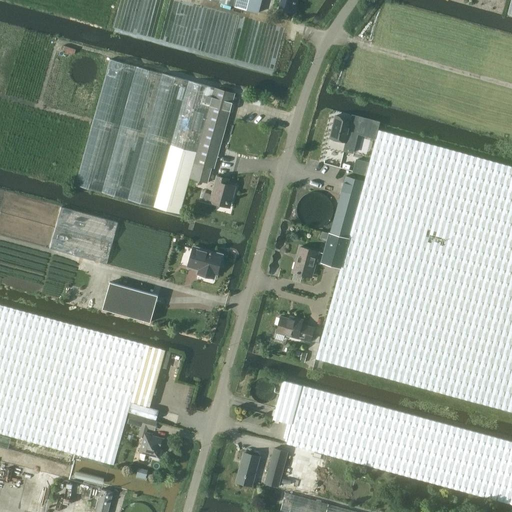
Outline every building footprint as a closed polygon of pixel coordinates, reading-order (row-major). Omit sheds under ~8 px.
[(260,0),(235,0),(234,7),(257,13),(260,0)] [(280,0),(278,9),(294,13),(297,0),(280,0)] [(98,72),(98,69),(97,66),(96,64),(94,61),(92,59),(89,58),(86,56),(83,56),(80,56),(76,57),(74,58),(71,60),(69,63),(68,66),(67,68),(67,72),(67,74),(68,77),(69,80),(71,82),(73,84),(76,86),(78,87),(81,88),(84,87),(87,87),(90,85),(93,84),(95,81),(97,78),(98,75),(98,72)] [(214,168),(229,112),(235,93),(110,60),(76,185),(179,215),(190,177),(208,182),(212,167),(214,168)] [(330,139),(332,139),(333,141),(337,142),(339,141),(347,143),(352,120),(335,116),(330,139)] [(511,411),(511,166),(379,130),(364,182),(349,238),(341,267),(316,358),(511,411)] [(235,186),(223,183),(224,178),(217,176),(212,195),(204,193),(202,200),(218,204),(219,201),(230,204),(235,186)] [(349,238),(364,182),(346,177),(330,233),(349,238)] [(331,210),(331,207),(330,204),(329,201),(327,199),(325,197),(323,195),(321,194),(317,192),(315,192),(312,192),(310,192),(307,193),(304,194),(301,196),(299,198),(297,200),(296,203),(295,206),(295,209),(295,212),(296,215),(297,218),(299,221),(302,223),(304,225),(307,226),(310,227),(314,227),(317,227),(320,226),(323,224),(326,222),(328,219),(329,216),(330,214),(331,210)] [(341,267),(349,238),(330,233),(322,262),(341,267)] [(188,267),(201,270),(202,271),(202,273),(203,274),(205,275),(209,276),(210,276),(212,275),(213,274),(217,275),(220,262),(222,261),(223,257),(221,253),(217,252),(215,253),(193,247),(188,267)] [(312,265),(314,266),(318,252),(300,247),(293,272),(309,276),(312,265)] [(150,322),(158,295),(110,282),(102,309),(150,322)] [(0,304),(0,433),(113,464),(128,411),(156,419),(159,409),(149,406),(131,401),(146,344),(0,304)] [(276,332),(298,338),(310,341),(314,329),(301,325),(302,321),(294,318),(293,320),(281,317),(280,319),(279,319),(278,324),(278,325),(276,332)] [(165,350),(146,344),(131,401),(149,406),(165,350)] [(166,349),(161,366),(166,367),(171,350),(166,349)] [(263,403),(266,403),(268,402),(271,400),(273,398),(274,396),(276,393),(276,390),(276,387),(275,385),(273,382),(272,380),(269,378),(267,377),(264,376),(261,376),(258,376),(256,377),(253,379),(251,381),(250,383),(249,385),(248,388),(248,391),(248,393),(249,396),(250,397),(252,399),(254,401),(256,402),(258,403),(261,403),(263,403)] [(511,441),(306,386),(283,380),(273,419),(292,424),(287,443),(511,504),(511,441)] [(130,414),(127,423),(154,431),(157,421),(130,414)] [(160,461),(163,451),(160,450),(163,439),(156,438),(156,439),(151,437),(152,435),(145,434),(144,438),(143,438),(141,445),(142,446),(140,452),(151,455),(150,458),(160,461)] [(265,483),(278,487),(288,452),(274,449),(265,483)] [(252,486),(259,457),(244,453),(236,482),(252,486)] [(139,468),(136,478),(146,480),(148,471),(139,468)] [(102,485),(104,476),(77,472),(76,481),(102,485)] [(101,489),(95,511),(107,511),(113,492),(101,489)] [(279,511),(358,511),(285,492),(279,511)] [(152,511),(151,509),(149,507),(147,505),(144,504),(141,503),(139,502),(136,502),(133,503),(130,503),(128,505),(125,506),(123,508),(121,511),(120,511),(152,511)]
